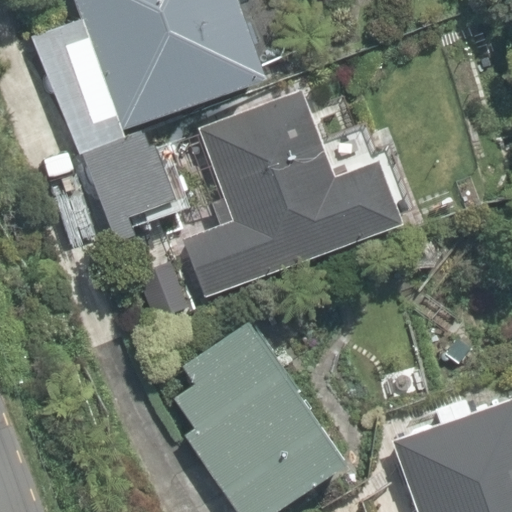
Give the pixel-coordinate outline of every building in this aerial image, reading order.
[(120,127),(258,78),(231,0),(71,0),(78,17),(29,36),(77,153),(80,152),(123,135),(120,127)] [(331,175),(299,89),(195,126),(222,197),(210,202),(219,222),(182,238),(205,297),(397,221),(372,159),(331,175)] [(123,135),(80,152),(114,242),(133,235),(125,215),(171,197),(148,141),(145,142),(140,129),(123,135)] [(268,511),(341,460),(241,318),(179,363),(192,382),(171,397),(191,427),(181,435),(235,511),(268,511)] [(511,511),(511,392),(468,410),(462,395),(431,407),(436,421),(389,440),(414,511),(511,511)]
